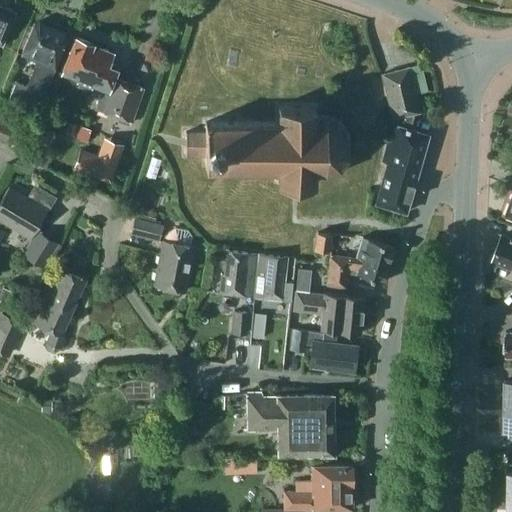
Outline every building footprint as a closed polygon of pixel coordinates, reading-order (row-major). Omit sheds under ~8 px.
[(17,12),(0,4),(0,43),(3,45),(17,12)] [(34,118),(49,84),(68,37),(66,32),(40,21),(35,23),(22,54),(38,61),(27,86),(16,81),(8,99),(27,107),(24,114),(34,118)] [(94,44),(77,37),(63,73),(79,79),(78,81),(93,87),(94,85),(103,89),(96,108),(132,121),(144,87),(115,77),(119,66),(110,62),(113,52),(94,44)] [(421,112),(417,94),(410,67),(383,74),(394,119),(396,119),(383,161),(388,163),(376,204),(407,213),(429,135),(410,129),(415,114),(421,112)] [(315,107),(279,107),(279,122),(206,123),(206,132),(187,132),(186,155),(206,156),(206,165),(279,166),(279,182),(314,183),(314,166),(322,166),(322,171),(326,171),(326,166),(334,163),(337,167),(340,165),(338,161),(343,154),(347,155),(349,152),(344,150),(344,141),(349,140),(348,136),(343,138),(338,131),(341,126),(338,124),(335,128),(327,125),(328,121),(324,120),(323,125),(315,124),(315,107)] [(0,142),(22,152),(30,131),(0,119),(0,142)] [(77,138),(87,141),(91,130),(81,127),(77,138)] [(99,157),(80,151),(74,167),(110,180),(122,146),(105,140),(99,157)] [(0,219),(31,238),(57,196),(35,183),(27,197),(9,186),(0,202),(0,219)] [(131,233),(159,241),(164,225),(135,217),(131,233)] [(189,230),(176,228),(169,232),(168,241),(164,240),(155,285),(186,291),(195,246),(191,246),(193,237),(189,230)] [(59,242),(37,229),(22,254),(44,267),(59,242)] [(330,234),(319,233),(316,250),(328,251),(330,234)] [(511,238),(502,235),(493,261),(511,268),(511,270),(511,272),(511,271),(511,238)] [(395,246),(363,237),(357,258),(331,256),(327,286),(347,288),(350,269),(359,270),(358,274),(385,282),(395,246)] [(219,293),(252,297),(257,254),(248,253),(227,250),(224,274),(222,273),(219,293)] [(255,298),(292,302),(293,282),(285,281),(288,257),(260,254),(255,298)] [(63,270),(56,267),(31,323),(51,332),(47,342),(48,349),(55,352),(61,348),(65,337),(61,336),(87,279),(64,268),(63,270)] [(299,268),(296,291),(309,292),(312,269),(299,268)] [(3,287),(0,293),(0,310),(4,312),(13,291),(3,287)] [(324,293),(324,294),(309,292),(296,291),(294,310),(323,313),(321,329),(362,333),(366,298),(324,293)] [(249,312),(234,311),(233,332),(247,334),(249,312)] [(22,323),(2,314),(0,318),(0,350),(8,354),(22,323)] [(264,339),(265,326),(254,325),(253,338),(264,339)] [(324,332),(293,329),(291,350),(305,351),(306,344),(313,345),(311,366),(354,371),(357,346),(337,343),(323,342),(324,332)] [(324,332),(323,342),(337,343),(338,334),(324,332)] [(154,385),(154,398),(169,397),(169,385),(154,385)] [(277,396),(263,396),(263,392),(247,393),(248,430),(278,429),(278,455),(335,454),(334,394),(277,395),(277,396)] [(42,400),(42,411),(52,411),(52,400),(42,400)] [(173,424),(174,453),(187,452),(185,423),(173,424)] [(228,455),(229,472),(260,471),(260,454),(228,455)] [(352,466),(352,465),(312,466),(313,481),(297,482),(297,491),(285,492),(285,510),(353,508),(353,483),(357,480),(356,470),(352,466)]
